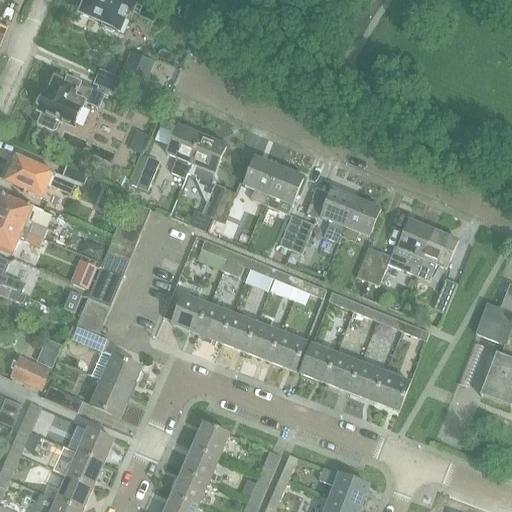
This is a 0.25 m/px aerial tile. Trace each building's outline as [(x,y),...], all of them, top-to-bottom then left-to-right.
[(118,36),(126,17),(128,12),(131,13),(136,2),(131,0),(87,0),(86,3),(77,7),(80,16),(103,25),(102,28),(118,36)] [(154,23),(159,12),(144,6),(139,17),(154,23)] [(154,65),(131,55),(121,79),(145,88),(154,65)] [(37,100),(37,105),(40,109),(39,113),(43,115),(38,124),(39,126),(55,133),(56,132),(61,121),(75,127),(86,103),(98,108),(103,98),(107,99),(110,92),(115,94),(120,82),(101,74),(95,87),(100,89),(97,95),(83,88),(85,84),(71,77),(67,85),(55,80),(49,95),(47,94),(46,95),(41,95),(37,100)] [(170,176),(185,182),(186,182),(188,177),(187,176),(202,138),(179,128),(167,157),(176,161),(170,176)] [(202,138),(187,176),(188,177),(196,180),(208,206),(203,217),(213,221),(214,222),(226,192),(215,188),(218,181),(215,178),(227,148),(202,138)] [(143,158),(131,187),(136,190),(147,194),(159,165),(148,160),(143,158)] [(7,184),(26,192),(24,196),(41,203),(49,185),(71,195),(76,185),(83,188),(87,177),(67,168),(62,180),(18,160),(7,184)] [(256,160),(248,179),(244,190),(254,194),(250,202),(264,208),(280,170),(256,160)] [(304,180),(280,170),(264,208),(278,213),(281,205),(292,209),(304,180)] [(213,221),(207,236),(223,243),(229,228),(224,226),(236,197),(226,192),(214,222),(213,221)] [(324,241),(339,247),(340,247),(343,240),(342,239),(358,202),(333,192),(321,221),(331,225),(324,241)] [(47,231),(46,231),(52,217),(2,195),(0,200),(0,222),(43,241),(47,231)] [(358,202),(342,239),(343,240),(356,245),(360,237),(369,241),(381,212),(358,202)] [(144,227),(150,213),(129,204),(123,218),(144,227)] [(138,241),(144,227),(123,218),(117,232),(138,241)] [(280,249),(291,253),(303,224),(292,220),(280,249)] [(39,250),(43,241),(0,222),(0,250),(13,256),(20,241),(39,250)] [(301,258),(313,229),(303,224),(291,253),(301,258)] [(379,290),(388,268),(416,280),(417,279),(435,234),(410,224),(399,251),(396,250),(391,262),(380,258),(368,285),(379,290)] [(133,255),(138,241),(117,232),(111,246),(133,255)] [(447,273),(451,262),(459,244),(435,234),(417,279),(430,284),(436,269),(447,273)] [(85,243),(80,255),(100,263),(105,251),(85,243)] [(226,262),(230,254),(206,244),(202,252),(226,262)] [(127,269),(133,255),(111,246),(105,260),(127,269)] [(358,281),(368,285),(380,258),(369,253),(358,281)] [(230,254),(226,262),(222,273),(239,280),(243,270),(249,272),(253,263),(230,254)] [(291,255),(287,264),(294,267),(298,258),(291,255)] [(0,287),(11,292),(15,282),(4,277),(10,264),(0,259),(0,287)] [(121,283),(127,269),(105,260),(99,274),(121,283)] [(257,290),(262,278),(273,282),(276,273),(253,263),(249,272),(251,273),(246,286),(257,290)] [(282,299),(287,288),(296,292),(300,283),(276,273),(273,282),(275,283),(271,294),(282,299)] [(76,274),(72,285),(88,292),(93,281),(76,274)] [(115,297),(121,283),(99,274),(93,288),(115,297)] [(300,283),(296,292),(321,302),(324,293),(300,283)] [(446,317),(458,288),(447,284),(435,313),(446,317)] [(0,287),(0,297),(7,301),(8,300),(22,306),(26,298),(11,292),(0,287)] [(480,326),(476,337),(506,349),(502,359),(497,357),(488,380),(481,399),(511,411),(511,410),(511,288),(510,287),(501,312),(489,308),(487,307),(480,326)] [(109,311),(115,297),(93,288),(88,302),(109,311)] [(72,293),(65,311),(75,315),(82,298),(72,293)] [(354,315),(357,306),(333,296),(329,305),(354,315)] [(173,328),(198,337),(209,307),(184,298),(173,328)] [(103,325),(109,311),(88,302),(82,316),(103,325)] [(357,306),(354,315),(339,353),(347,356),(362,318),(378,324),(381,316),(357,306)] [(198,337),(222,347),(233,316),(209,307),(198,337)] [(97,339),(103,325),(82,316),(76,330),(97,339)] [(233,316),(222,347),(246,356),(258,326),(233,316)] [(381,316),(378,324),(402,334),(405,326),(381,316)] [(258,326),(246,356),(270,365),(282,335),(258,326)] [(405,326),(402,334),(427,345),(430,336),(405,326)] [(97,339),(76,330),(71,342),(103,356),(108,344),(97,339)] [(307,345),(282,335),(270,365),(295,375),(307,345)] [(312,347),(301,377),(326,387),(337,356),(312,347)] [(326,387),(350,396),(362,366),(337,356),(326,387)] [(52,373),(20,359),(11,380),(42,394),(52,373)] [(114,359),(103,383),(131,395),(142,371),(114,359)] [(350,396),(374,405),(386,375),(362,366),(350,396)] [(399,415),(406,396),(411,385),(386,375),(374,405),(399,415)] [(92,408),(101,413),(120,421),(131,395),(103,383),(92,408)] [(50,390),(45,402),(77,415),(82,404),(50,390)] [(6,402),(0,416),(0,426),(13,432),(22,409),(6,402)] [(31,406),(30,408),(20,431),(31,435),(42,411),(31,406)] [(204,426),(193,450),(219,462),(230,437),(204,426)] [(10,454),(20,459),(31,435),(20,431),(10,454)] [(89,432),(78,456),(104,467),(115,443),(89,432)] [(209,485),(219,462),(193,450),(183,474),(209,485)] [(0,476),(0,478),(10,483),(20,459),(10,454),(0,476)] [(270,484),(281,459),(270,455),(259,479),(270,484)] [(94,491),(104,467),(78,456),(67,480),(94,491)] [(298,462),(290,458),(279,483),(288,486),(298,462)] [(324,471),(319,483),(335,489),(330,502),(355,511),(360,511),(369,489),(324,471)] [(199,509),(209,485),(183,474),(173,498),(199,509)] [(0,505),(10,483),(0,478),(0,505)] [(249,503),(259,508),(270,484),(259,479),(249,503)] [(67,480),(57,504),(76,511),(84,511),(94,491),(67,480)] [(269,507),(277,511),(288,486),(279,483),(269,507)] [(76,511),(57,504),(41,497),(34,511),(76,511)] [(166,511),(197,511),(199,509),(173,498),(166,511)] [(325,511),(355,511),(330,502),(325,511)] [(244,511),(257,511),(259,508),(249,503),(244,511)]
